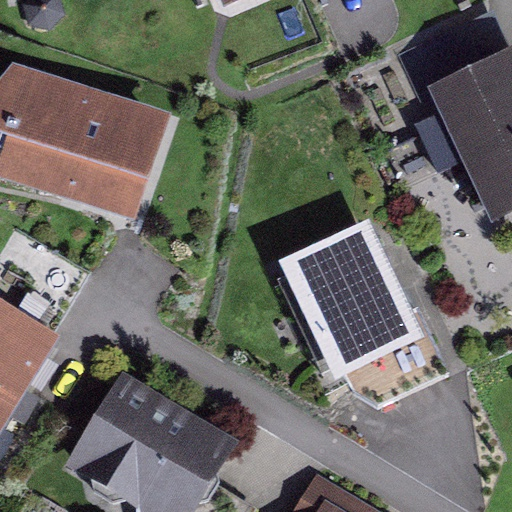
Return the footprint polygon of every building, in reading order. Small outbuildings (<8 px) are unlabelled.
[(511,56),(429,93),(489,226),(511,215),(511,56)] [(0,176),(143,220),(176,113),(16,65),(0,84),(0,137),(5,139),(0,156),(0,176)] [(409,320),(366,227),(280,267),(335,385),(353,377),(360,393),(385,404),(453,373),(425,313),(409,320)] [(0,439),(61,335),(0,299),(0,439)] [(201,511),(242,446),(121,370),(55,475),(115,511),(201,511)] [(390,511),(320,469),(293,511),(390,511)]
